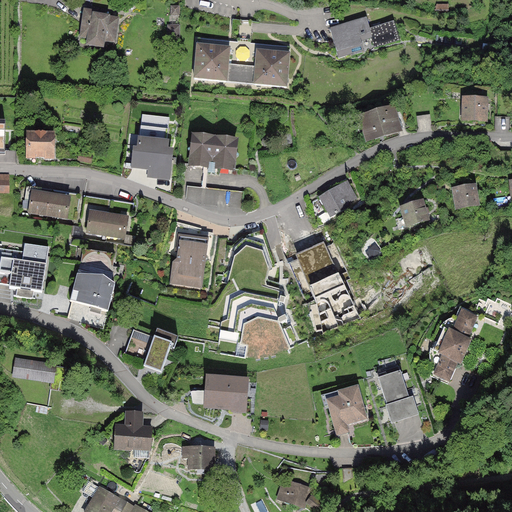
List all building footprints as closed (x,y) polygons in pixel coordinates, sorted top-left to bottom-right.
[(121,19),(85,13),(79,47),(104,52),(105,44),(116,46),(121,19)] [(357,23),(334,31),(344,61),(366,54),(357,23)] [(392,25),(370,31),(377,51),(398,45),(392,25)] [(290,49),(198,40),(195,80),(287,89),(290,49)] [(491,103),(464,101),(462,124),(490,125),(491,103)] [(396,109),(358,122),(367,146),(404,133),(396,109)] [(421,131),(433,130),(433,114),(420,114),(421,131)] [(166,182),(172,119),(143,116),(137,179),(166,182)] [(0,128),(0,152),(11,152),(10,128),(0,128)] [(27,135),(27,160),(56,160),(56,135),(27,135)] [(238,145),(191,140),(188,171),(235,176),(238,145)] [(10,174),(0,174),(0,193),(10,194),(10,174)] [(349,183),(318,200),(330,221),(361,204),(349,183)] [(477,188),(453,193),(457,214),(481,209),(477,188)] [(70,200),(33,194),(30,212),(67,219),(70,200)] [(425,204),(401,211),(408,232),(432,224),(425,204)] [(109,217),(91,214),(88,232),(106,235),(109,217)] [(128,220),(109,217),(106,235),(125,238),(128,220)] [(212,236),(181,231),(172,282),(203,288),(212,236)] [(323,231),(288,245),(321,333),(356,320),(323,231)] [(237,250),(231,276),(237,259),(247,250),(262,254),(268,271),(270,268),(263,248),(246,243),(237,250)] [(30,292),(43,294),(49,250),(25,247),(24,253),(1,250),(0,255),(0,283),(8,285),(8,287),(14,288),(13,296),(29,298),(30,292)] [(242,285),(241,293),(284,304),(286,299),(282,298),(279,287),(265,284),(268,271),(262,254),(247,250),(237,259),(231,276),(234,278),(233,284),(242,285)] [(79,277),(68,318),(103,328),(115,287),(79,277)] [(234,332),(237,333),(240,314),(253,309),(275,313),(276,305),(260,303),(260,299),(246,297),(233,303),(230,321),(236,322),(234,332)] [(505,312),(506,299),(481,298),(481,311),(505,312)] [(243,334),(242,345),(246,327),(260,322),(278,325),(275,313),(253,309),(240,314),(237,333),(243,334)] [(461,364),(471,342),(475,344),(482,329),(474,326),(476,319),(473,318),(475,314),(471,312),(468,316),(462,313),(453,333),(445,330),(435,352),(431,351),(430,357),(431,362),(432,367),(437,371),(434,376),(449,382),(457,363),(461,364)] [(250,346),(248,359),(257,361),(277,356),(289,350),(278,325),(260,322),(246,327),(242,345),(250,346)] [(174,353),(179,340),(158,332),(155,339),(135,331),(125,355),(146,364),(144,369),(161,376),(171,352),(174,353)] [(56,365),(18,359),(15,379),(53,385),(56,365)] [(401,367),(378,374),(392,421),(420,413),(414,394),(409,395),(401,367)] [(248,382),(205,378),(203,407),(246,411),(248,382)] [(339,393),(326,397),(337,435),(350,431),(348,425),(369,419),(358,381),(337,387),(339,393)] [(117,428),(116,449),(131,450),(131,449),(150,450),(151,430),(142,429),(142,415),(128,415),(127,429),(117,428)] [(191,449),(184,449),(184,458),(184,459),(190,460),(190,470),(213,470),(214,450),(191,449)] [(290,485),(281,483),(277,498),(306,507),(312,486),(291,480),(290,485)] [(123,511),(131,511),(136,505),(100,484),(83,511),(110,511),(114,506),(123,511)]
